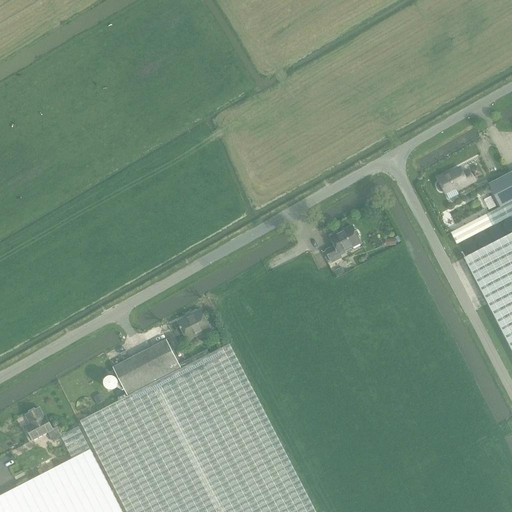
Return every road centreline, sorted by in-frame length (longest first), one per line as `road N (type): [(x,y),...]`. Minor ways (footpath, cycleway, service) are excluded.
road 1 (unclassified): [(0,378),(392,156)]
road 2 (unclassified): [(511,386),(392,156)]
road 3 (unclassified): [(392,156),(511,88)]
